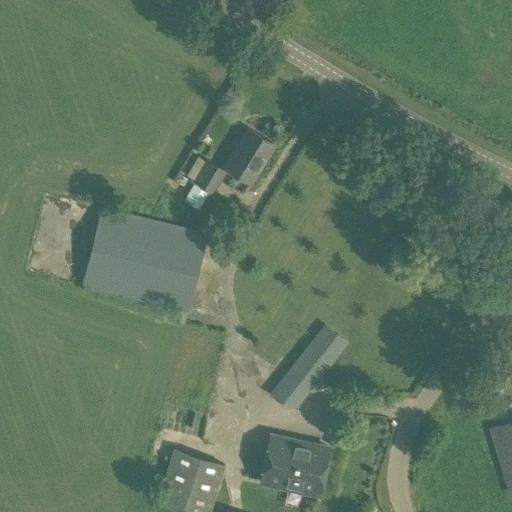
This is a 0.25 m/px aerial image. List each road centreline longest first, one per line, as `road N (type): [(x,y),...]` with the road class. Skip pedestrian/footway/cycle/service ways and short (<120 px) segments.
road 1 (tertiary): [(207,0),(511,173)]
road 2 (unclassified): [(404,511),(399,462),(414,417),(511,279)]
